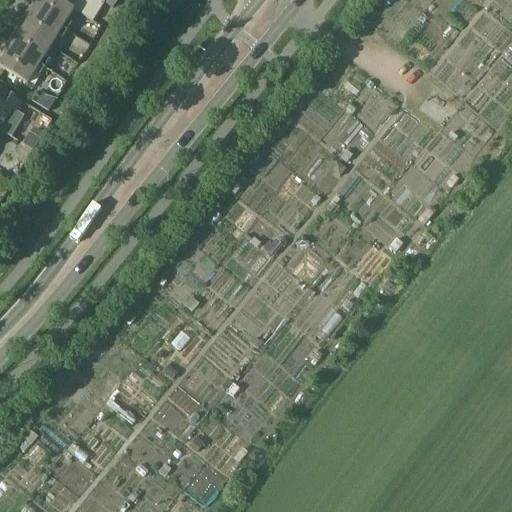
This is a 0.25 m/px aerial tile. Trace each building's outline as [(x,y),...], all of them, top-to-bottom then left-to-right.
[(61,29),(73,11),(56,0),(39,0),(33,12),(61,29)] [(97,0),(56,0),(73,11),(93,23),(105,5),(97,0)] [(49,49),(61,29),(33,12),(23,27),(21,31),(49,49)] [(388,14),(382,30),(400,36),(406,20),(388,14)] [(21,31),(23,27),(8,18),(5,24),(19,33),(21,31)] [(39,65),(49,49),(21,31),(19,33),(10,48),(39,65)] [(197,89),(211,99),(250,45),(235,35),(197,89)] [(0,67),(27,84),(39,65),(10,48),(0,64),(0,67)] [(0,130),(11,112),(16,116),(23,104),(0,89),(0,130)] [(29,136),(23,147),(31,152),(37,141),(29,136)] [(366,154),(355,165),(366,175),(376,163),(366,154)] [(257,212),(271,193),(264,188),(250,206),(257,212)] [(30,432),(23,440),(31,446),(38,438),(30,432)]
